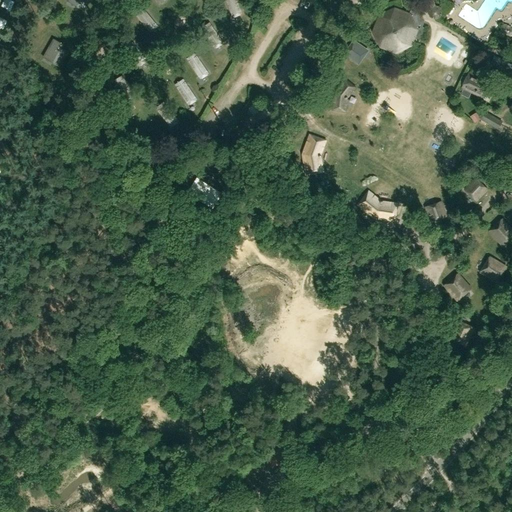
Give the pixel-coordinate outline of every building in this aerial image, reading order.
[(68,0),(68,2),(83,11),(89,0),(68,0)] [(237,0),(225,0),(231,12),(240,9),(237,0)] [(425,0),(427,1),(430,2),(432,7),(430,8),(429,13),(431,17),(436,19),(441,17),(442,12),(440,7),(435,6),(433,1),(433,0),(425,0)] [(12,22),(17,12),(7,6),(1,16),(12,22)] [(142,7),(134,13),(148,31),(156,24),(142,7)] [(394,8),(378,15),(372,30),(376,41),(379,47),(396,54),(412,46),(415,38),(418,39),(420,38),(424,28),(422,27),(424,23),(423,23),(424,21),(422,15),(419,14),(419,13),(410,10),(409,13),(394,8)] [(210,22),(201,28),(215,48),(223,42),(210,22)] [(511,29),(504,24),(499,33),(511,40),(511,38),(511,29)] [(443,38),(439,44),(457,54),(461,48),(443,38)] [(63,45),(54,39),(44,58),(59,67),(67,52),(62,48),(63,45)] [(132,41),(124,47),(138,66),(147,59),(132,41)] [(354,41),(344,55),(358,64),(367,51),(354,41)] [(196,53),(187,59),(199,77),(208,71),(196,53)] [(505,62),(494,56),(490,63),(502,69),(505,62)] [(460,88),(483,98),(490,82),(468,72),(460,88)] [(123,76),(114,81),(125,100),(134,94),(123,76)] [(184,79),(175,85),(187,103),(196,97),(184,79)] [(334,93),(332,110),(344,111),(346,99),(347,97),(355,88),(345,80),(334,93)] [(163,102),(155,108),(169,125),(177,118),(163,102)] [(485,111),(480,120),(498,130),(503,121),(485,111)] [(474,112),(469,116),(473,123),(479,119),(474,112)] [(320,155),(325,141),(309,135),(303,153),(302,155),(306,175),(323,172),(320,157),(320,155)] [(457,160),(445,154),(442,162),(453,167),(457,160)] [(476,202),(488,190),(475,178),(463,189),(476,202)] [(368,191),(357,205),(374,218),(394,221),(397,204),(382,202),(380,201),(368,191)] [(441,202),(425,207),(430,222),(446,217),(441,202)] [(511,230),(502,220),(488,232),(502,247),(511,237),(511,230)] [(489,257),(479,273),(497,283),(506,268),(489,257)] [(457,274),(443,286),(456,301),(470,289),(457,274)] [(457,321),(448,339),(464,347),(473,329),(457,321)] [(272,451),(266,453),(269,467),(271,475),(291,470),(289,462),(288,462),(285,452),(272,454),(272,451)]
